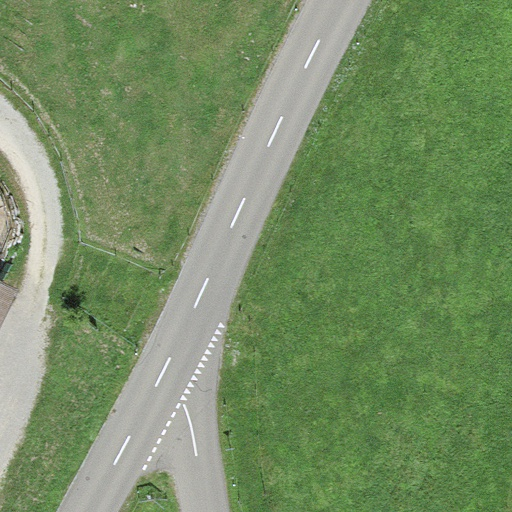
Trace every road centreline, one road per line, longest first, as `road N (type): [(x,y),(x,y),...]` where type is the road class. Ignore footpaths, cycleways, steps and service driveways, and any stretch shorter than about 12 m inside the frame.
road 1 (tertiary): [(343,0),(159,383)]
road 2 (tertiary): [(212,511),(191,408),(159,383)]
road 3 (tertiary): [(159,383),(90,511)]
